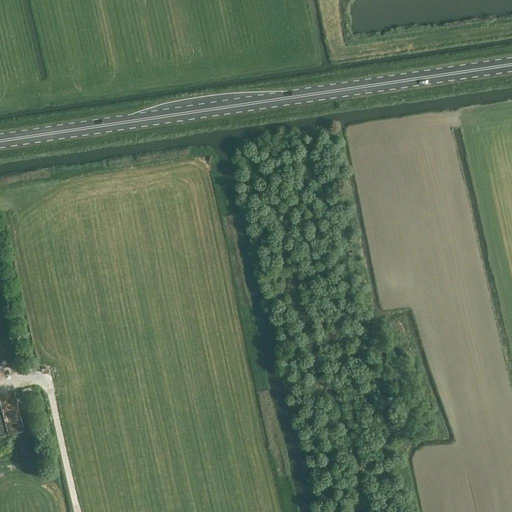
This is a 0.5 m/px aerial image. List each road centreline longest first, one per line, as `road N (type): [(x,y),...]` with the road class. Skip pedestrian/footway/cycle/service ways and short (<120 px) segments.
road 1 (primary): [(0,140),(511,65)]
road 2 (track): [(77,511),(44,374),(2,381)]
